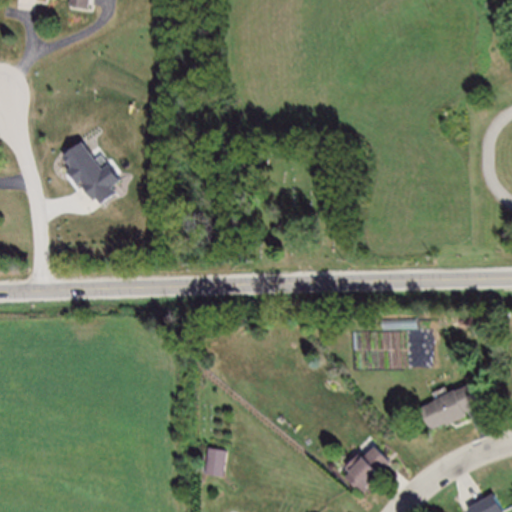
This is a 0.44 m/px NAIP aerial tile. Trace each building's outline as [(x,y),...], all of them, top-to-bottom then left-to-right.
[(87,9),(88,0),(53,0),(68,2),(68,7),(87,9)] [(415,407),(427,435),(464,418),(462,413),(477,406),(466,383),(415,407)] [(209,448),(204,475),(222,478),(226,451),(209,448)] [(358,493),(378,474),(375,471),(385,462),(374,450),(360,462),(356,458),(345,467),(350,472),(343,478),(358,493)] [(469,511),(502,511),(494,496),(468,510),(469,511)]
